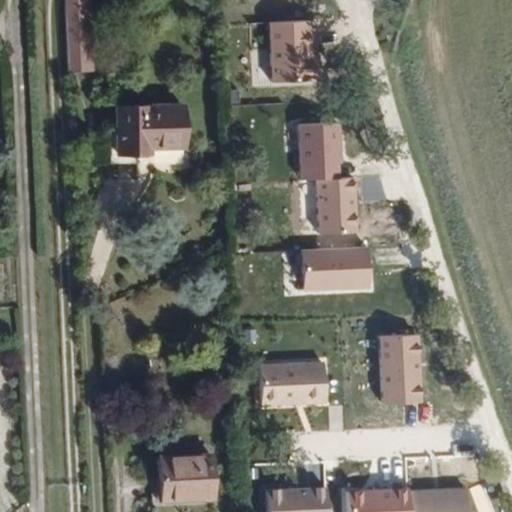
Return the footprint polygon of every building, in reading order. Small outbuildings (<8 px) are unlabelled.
[(83,20),(82,4),(61,5),(62,20),(83,20)] [(317,17),(270,18),(272,82),(318,81),(317,17)] [(84,78),(83,20),(62,20),(65,78),(84,78)] [(176,109),(110,112),(112,158),(132,158),(132,169),(184,166),(183,138),(177,139),(176,109)] [(341,120),(297,122),(299,179),(319,178),(343,177),(341,120)] [(358,177),(319,178),(321,233),(360,232),(358,177)] [(372,249),(302,247),(301,290),(371,292),(372,249)] [(416,332),(373,333),(376,403),(418,402),(416,332)] [(323,359),(259,363),(261,402),(325,398),(323,359)] [(216,459),(157,462),(159,502),(219,499),(216,459)] [(328,511),(327,484),(267,486),(268,511),(328,511)] [(468,511),(468,486),(411,487),(412,511),(468,511)] [(412,511),(411,487),(347,489),(347,511),(412,511)]
